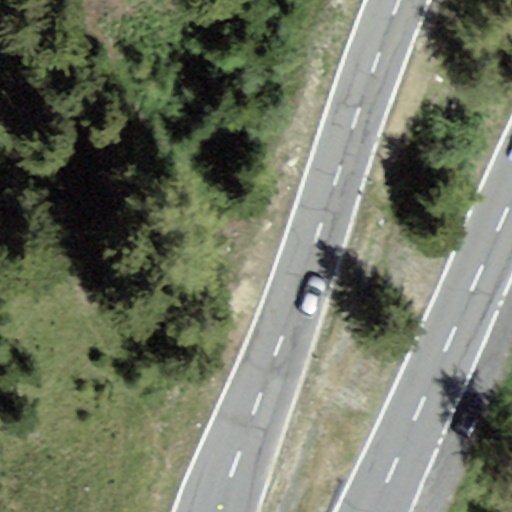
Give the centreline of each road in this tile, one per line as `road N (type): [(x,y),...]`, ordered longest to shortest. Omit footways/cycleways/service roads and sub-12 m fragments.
road 1 (tertiary): [(399,0),(217,511)]
road 2 (tertiary): [(373,511),(511,199)]
